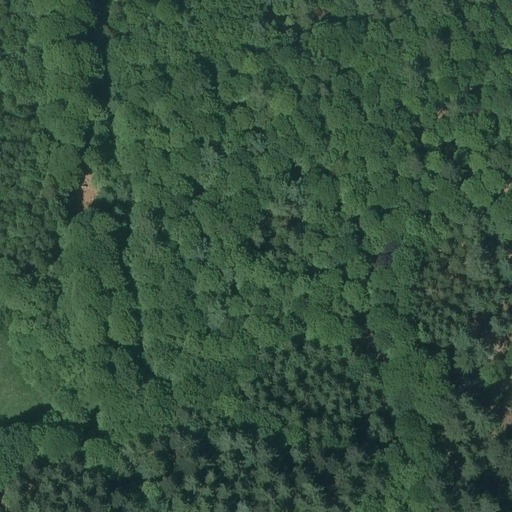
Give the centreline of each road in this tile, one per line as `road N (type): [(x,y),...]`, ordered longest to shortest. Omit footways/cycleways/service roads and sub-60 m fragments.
road 1 (track): [(122,408),(77,0)]
road 2 (track): [(355,0),(397,206),(391,371)]
road 3 (track): [(395,250),(511,151)]
road 4 (track): [(391,371),(432,511)]
road 5 (track): [(511,368),(451,391),(391,371)]
